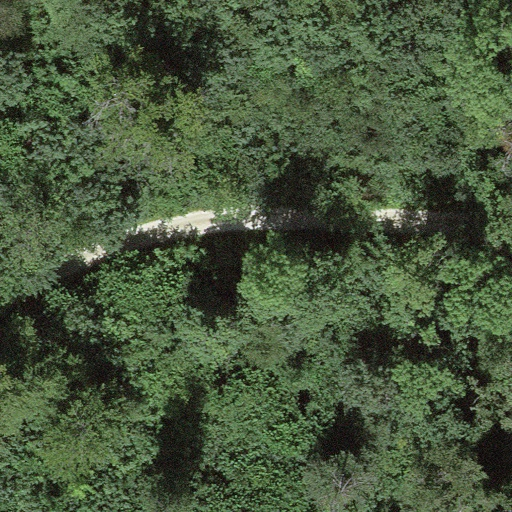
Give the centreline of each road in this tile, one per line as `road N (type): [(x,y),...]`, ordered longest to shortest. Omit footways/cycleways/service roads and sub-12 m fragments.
road 1 (track): [(511,230),(372,219),(174,225),(0,295)]
road 2 (track): [(0,99),(95,36),(100,0)]
